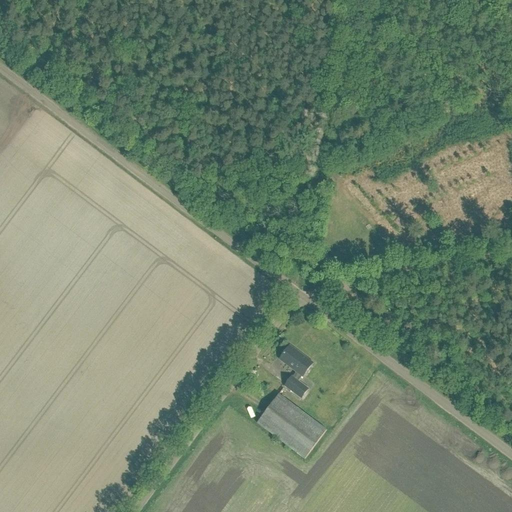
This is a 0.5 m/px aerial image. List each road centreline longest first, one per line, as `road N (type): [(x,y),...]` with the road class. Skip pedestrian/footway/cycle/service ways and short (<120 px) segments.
road 1 (unclassified): [(299,294),(0,69)]
road 2 (unclassified): [(133,511),(299,294)]
road 3 (unclassified): [(511,455),(312,304)]
road 4 (track): [(389,275),(511,239)]
